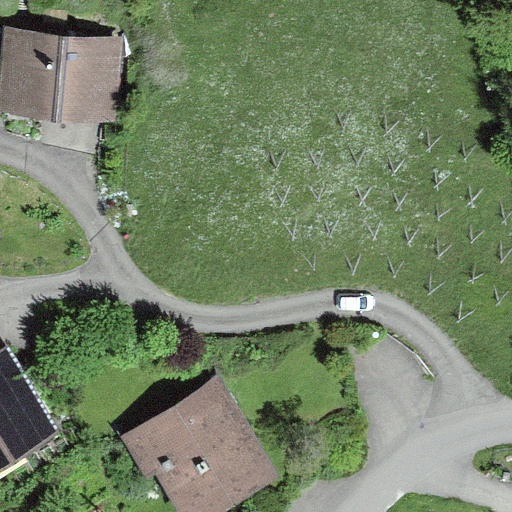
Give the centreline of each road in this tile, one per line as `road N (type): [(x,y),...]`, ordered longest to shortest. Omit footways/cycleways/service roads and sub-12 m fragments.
road 1 (residential): [(486,427),(436,348),(375,304),(348,301),(236,320),(152,304),(117,277),(65,178),(0,155)]
road 2 (unclassified): [(363,511),(422,456),(486,427)]
